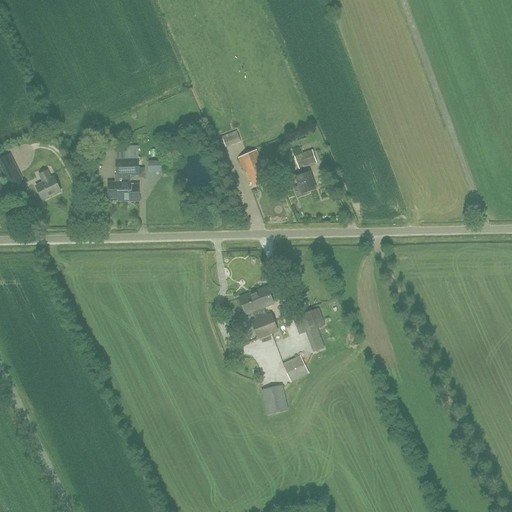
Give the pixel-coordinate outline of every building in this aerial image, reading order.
[(226,148),(241,142),(237,132),(222,137),(226,148)] [(139,169),(138,146),(116,147),(117,176),(116,176),(116,182),(109,183),(109,198),(123,198),(123,201),(139,201),(139,185),(131,185),(131,182),(130,182),(130,176),(139,176),(139,178),(145,178),(145,168),(139,169)] [(254,187),(267,181),(260,164),(262,163),(257,150),(239,158),(244,171),(247,170),(254,187)] [(312,151),(295,157),(299,169),(316,163),(312,151)] [(4,173),(11,188),(24,182),(16,167),(4,173)] [(43,200),(61,191),(55,178),(51,179),(47,171),(40,175),(44,183),(36,186),(43,200)] [(296,178),(299,187),(294,189),(298,198),(309,194),(308,192),(316,189),(310,173),(296,178)] [(279,331),(272,315),(267,317),(264,308),(274,304),(268,288),(240,298),(245,315),(253,312),(256,321),(252,323),(258,339),(279,331)] [(315,330),(326,326),(319,308),(293,319),(300,336),(305,334),(313,353),(323,349),(315,330)] [(292,383),(310,374),(301,356),(282,364),(292,383)] [(268,415),(288,410),(282,386),(262,391),(268,415)]
